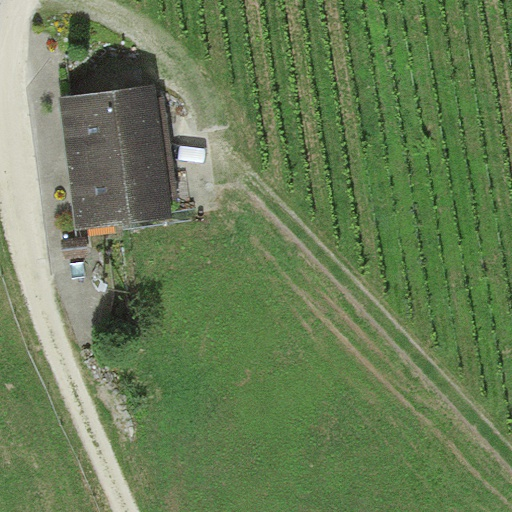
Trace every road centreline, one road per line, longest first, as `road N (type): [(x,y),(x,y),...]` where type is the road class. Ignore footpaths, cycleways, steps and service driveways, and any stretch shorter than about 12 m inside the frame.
road 1 (track): [(117,511),(4,186),(11,28),(21,0)]
road 2 (track): [(511,463),(204,136)]
road 3 (track): [(54,0),(113,23),(180,89),(204,136),(205,195)]
